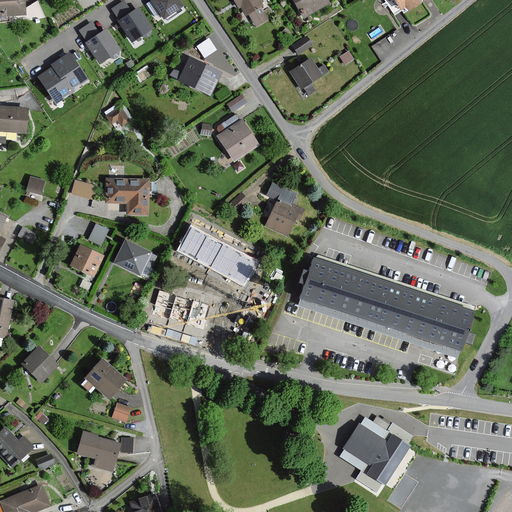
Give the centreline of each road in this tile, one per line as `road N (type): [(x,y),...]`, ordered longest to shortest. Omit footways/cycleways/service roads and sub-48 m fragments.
road 1 (residential): [(130,336),(291,378),(457,403)]
road 2 (residential): [(294,143),(344,200),(484,256),(511,282)]
road 3 (residential): [(294,143),(466,0)]
road 4 (residential): [(130,336),(155,448),(137,475),(93,507)]
road 5 (residential): [(197,0),(294,143)]
road 6 (residential): [(0,272),(130,336)]
road 7 (residential): [(93,507),(63,458),(7,404)]
road 8 (residential): [(511,296),(457,403)]
